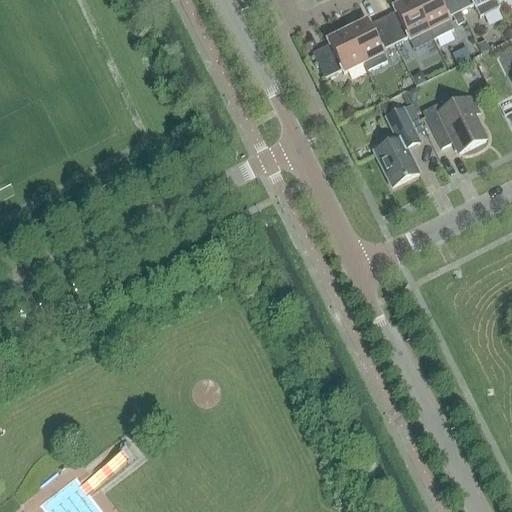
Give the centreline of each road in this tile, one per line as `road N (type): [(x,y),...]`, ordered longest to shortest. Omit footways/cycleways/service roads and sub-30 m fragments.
road 1 (residential): [(0,296),(295,147)]
road 2 (tertiary): [(477,511),(356,268)]
road 3 (unclassified): [(356,268),(511,193)]
road 4 (tertiary): [(295,147),(222,0)]
road 5 (tertiary): [(356,268),(295,147)]
